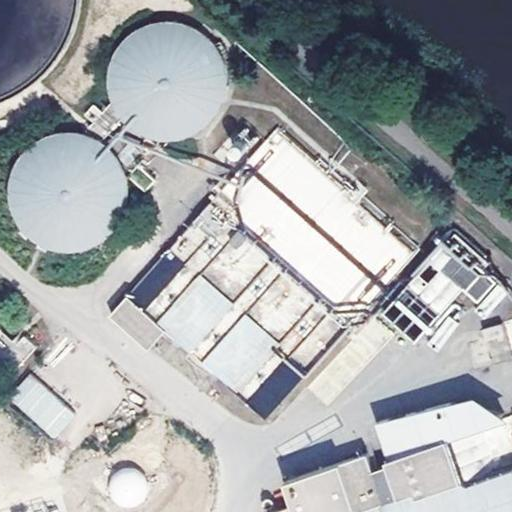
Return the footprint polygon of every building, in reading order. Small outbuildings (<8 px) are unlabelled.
[(78,8),(77,0),(0,0),(0,108),(22,98),(31,92),(39,85),(54,69),(60,59),(70,40),(76,19),(78,8)] [(226,83),(226,72),(225,66),(223,56),(221,51),(215,42),(212,37),(204,30),(199,27),(190,22),(185,19),(174,17),(163,17),(152,19),(137,25),(128,31),(121,38),(114,47),(112,52),(107,68),(107,79),(108,89),(111,99),(84,131),(69,129),(58,129),(48,132),(38,136),(33,139),(25,146),(21,150),(15,159),(11,169),(9,175),(8,185),(8,196),(9,201),(12,211),(21,225),(28,233),(42,242),(57,247),(68,248),(79,247),(94,242),(107,232),(115,224),(120,215),(125,205),(126,200),(127,189),(127,184),(124,169),(154,135),(167,136),(173,136),(183,134),(198,127),(207,121),(214,113),(217,108),(222,99),(226,83)] [(265,415),(415,247),(277,124),(108,311),(147,346),(165,327),(265,415)] [(496,276),(448,234),(382,308),(414,337),(462,283),(478,297),(496,276)] [(511,320),(483,329),(491,359),(511,353),(511,320)] [(0,363),(13,374),(36,346),(20,333),(13,341),(0,329),(0,363)] [(345,332),(305,377),(312,383),(330,364),(338,371),(343,364),(353,373),(370,353),(345,332)] [(52,439),(75,414),(30,372),(7,397),(52,439)] [(511,511),(511,463),(464,481),(463,480),(511,459),(511,421),(509,414),(456,432),(456,430),(450,403),(378,418),(386,456),(382,458),(383,461),(369,466),(364,449),(280,477),(288,501),(262,510),(262,511),(511,511)] [(504,413),(450,403),(456,430),(504,413)] [(123,464),(105,492),(134,511),(152,483),(123,464)]
